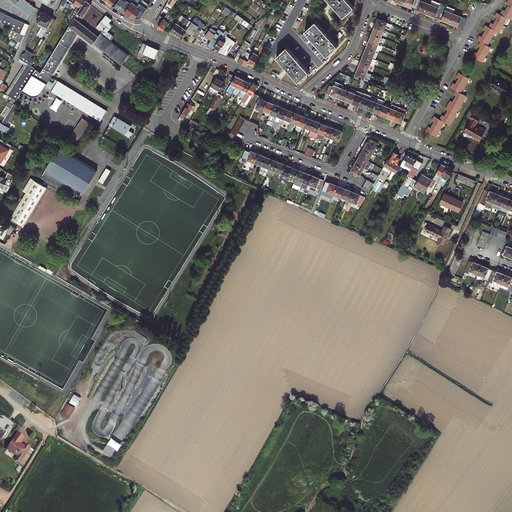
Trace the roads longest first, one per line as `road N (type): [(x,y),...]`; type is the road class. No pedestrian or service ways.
road 1 (residential): [(142,29),(301,97)]
road 2 (track): [(58,438),(183,511)]
road 3 (residential): [(301,97),(349,55),(372,0)]
